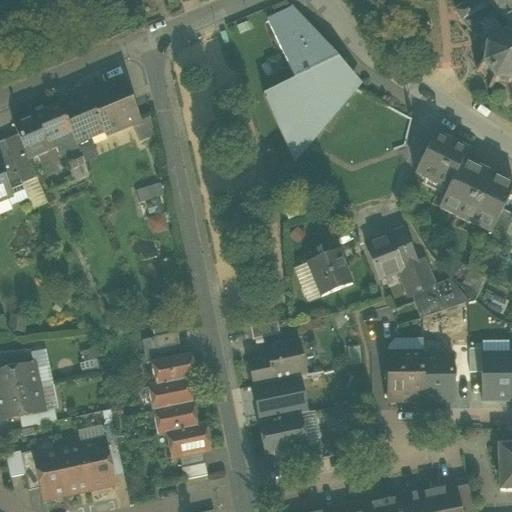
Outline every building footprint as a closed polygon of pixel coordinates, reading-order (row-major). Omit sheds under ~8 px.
[(511,0),(472,0),(454,13),(470,34),(479,40),(478,41),(481,44),(484,42),(488,47),(484,50),(479,47),(477,51),(482,54),(480,68),(475,70),(476,74),(481,72),(489,84),(487,89),(491,91),(493,86),(508,89),(509,94),(511,93),(511,88),(511,0)] [(262,97),(294,163),(354,91),(335,81),(343,67),(293,10),(266,23),(294,82),(262,97)] [(335,81),(354,91),(359,85),(343,67),(335,81)] [(73,105),(87,138),(104,131),(105,134),(131,124),(139,120),(122,79),(71,100),(73,105)] [(71,100),(59,105),(61,110),(73,105),(71,100)] [(59,105),(42,112),(54,141),(56,140),(71,134),(61,110),(59,105)] [(71,134),(75,143),(87,138),(73,105),(61,110),(71,134)] [(46,144),(54,141),(42,112),(14,123),(19,136),(28,160),(49,152),(46,144)] [(149,116),(139,120),(131,124),(139,144),(154,138),(149,116)] [(64,160),(70,157),(69,155),(78,152),(75,143),(71,134),(56,140),(64,160)] [(19,136),(4,142),(21,183),(21,184),(36,179),(28,160),(19,136)] [(415,175),(447,191),(448,191),(462,162),(467,152),(434,136),(415,175)] [(87,138),(75,143),(78,152),(82,161),(94,156),(87,138)] [(0,172),(6,188),(21,183),(4,142),(0,143),(0,172)] [(275,150),(263,153),(269,175),(281,171),(275,150)] [(82,161),(78,152),(69,155),(70,157),(75,169),(83,165),(82,161)] [(471,226),(491,235),(502,211),(511,190),(511,186),(462,162),(448,191),(447,191),(438,209),(458,219),(460,213),(474,219),(471,226)] [(88,175),(83,165),(75,169),(77,173),(64,178),(66,184),(88,175)] [(0,201),(7,198),(10,197),(6,188),(0,172),(0,201)] [(47,205),(36,179),(21,184),(29,201),(33,211),(47,205)] [(21,183),(6,188),(10,197),(7,198),(11,208),(29,201),(21,184),(21,183)] [(160,184),(135,191),(139,205),(164,197),(160,184)] [(307,194),(281,208),(288,221),(314,207),(307,194)] [(511,219),(511,215),(502,211),(491,235),(502,240),(510,223),(511,222),(511,219)] [(460,213),(458,219),(471,226),(474,219),(460,213)] [(167,231),(163,215),(147,219),(151,236),(167,231)] [(511,223),(510,223),(502,240),(502,243),(511,247),(511,223)] [(398,273),(408,298),(420,292),(422,297),(435,291),(422,262),(417,264),(403,232),(365,247),(378,281),(398,273)] [(473,267),(488,273),(497,252),(483,246),(473,267)] [(307,263),(321,298),(351,285),(337,251),(307,263)] [(321,298),(307,263),(293,269),(306,304),(321,298)] [(488,273),(473,267),(470,272),(485,279),(488,273)] [(422,297),(430,317),(466,304),(450,284),(435,291),(422,297)] [(120,289),(103,297),(108,308),(125,300),(120,289)] [(509,301),(487,291),(483,300),(490,303),(487,310),(502,316),(509,301)] [(27,318),(9,315),(6,331),(25,334),(27,318)] [(318,321),(300,324),(302,333),(319,330),(318,321)] [(249,329),(252,341),(279,335),(277,323),(249,329)] [(153,332),(154,339),(176,334),(176,330),(153,332)] [(153,339),(155,350),(179,345),(177,334),(176,334),(154,339),(153,339)] [(141,342),(146,365),(151,364),(158,362),(155,350),(153,339),(141,342)] [(386,349),(387,355),(422,354),(422,340),(393,340),(386,349)] [(247,364),(252,388),(273,384),(299,379),(306,377),(299,341),(273,346),(275,358),(266,360),(247,364)] [(480,349),(481,357),(509,356),(509,341),(481,342),(480,349)] [(155,350),(158,362),(181,357),(179,345),(155,350)] [(264,348),(266,360),(275,358),(273,346),(264,348)] [(453,356),(453,383),(469,382),(469,373),(468,350),(468,346),(453,346),(453,356)] [(93,349),(80,352),(83,364),(78,365),(81,376),(99,372),(93,349)] [(480,349),(468,350),(469,373),(481,373),(481,357),(480,349)] [(34,366),(39,389),(53,387),(45,351),(31,354),(34,366)] [(0,356),(0,370),(1,373),(34,366),(31,354),(0,356)] [(387,403),(423,403),(422,357),(422,354),(387,355),(387,403)] [(151,364),(155,387),(156,388),(187,381),(187,382),(195,380),(190,356),(181,357),(158,362),(151,364)] [(453,356),(422,357),(423,403),(454,402),(453,383),(453,356)] [(509,356),(481,357),(481,373),(481,401),(510,401),(509,356)] [(0,373),(0,397),(39,389),(34,366),(1,373),(0,373)] [(252,388),(259,424),(298,416),(307,414),(299,379),(273,384),(252,388)] [(148,389),(153,413),(192,405),(187,382),(187,381),(156,388),(155,387),(148,389)] [(58,410),(53,387),(39,389),(44,413),(53,411),(58,410)] [(44,413),(39,389),(0,397),(0,422),(19,418),(44,413)] [(158,437),(165,436),(165,435),(196,429),(192,405),(153,413),(158,437)] [(19,418),(21,430),(56,422),(53,411),(44,413),(19,418)] [(305,449),(319,446),(321,445),(314,412),(307,414),(298,416),(305,449)] [(259,424),(266,459),(282,456),(305,451),(305,449),(298,416),(259,424)] [(77,432),(80,446),(104,441),(101,427),(77,432)] [(204,427),(196,429),(165,435),(165,436),(170,459),(179,458),(202,453),(209,451),(204,427)] [(104,441),(80,446),(90,492),(113,486),(112,478),(104,444),(104,441)] [(104,444),(112,478),(123,476),(115,441),(104,444)] [(80,446),(57,451),(66,497),(90,492),(80,446)] [(282,456),(284,468),(322,459),(319,446),(305,449),(305,451),(282,456)] [(511,446),(498,447),(499,491),(511,490),(511,446)] [(43,502),(66,497),(57,451),(34,456),(33,456),(40,489),(43,502)] [(10,479),(25,475),(21,455),(20,453),(5,456),(10,479)] [(33,453),(21,455),(25,475),(28,492),(40,489),(33,456),(34,456),(33,453)] [(179,458),(181,469),(205,465),(202,453),(179,458)] [(181,469),(184,481),(207,476),(205,465),(181,469)] [(455,484),(460,511),(472,511),(466,481),(455,484)] [(443,491),(433,493),(436,511),(460,511),(455,484),(455,483),(447,485),(443,491)] [(436,511),(433,493),(424,495),(416,496),(415,491),(404,494),(407,511),(436,511)] [(407,511),(404,494),(397,495),(393,501),(382,503),(384,511),(407,511)] [(384,511),(382,503),(372,506),(366,502),(358,503),(360,511),(384,511)] [(360,511),(358,503),(346,506),(347,511),(360,511)]
